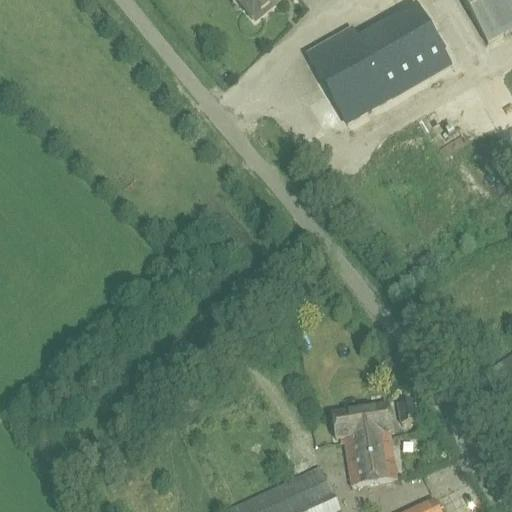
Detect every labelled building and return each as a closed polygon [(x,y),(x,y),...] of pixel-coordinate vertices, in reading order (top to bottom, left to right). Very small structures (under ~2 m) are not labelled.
[(236,0),(255,22),(278,3),(275,0),(236,0)] [(345,126),(461,70),(430,5),(421,10),(415,0),(415,1),(414,0),(403,0),(307,47),(345,126)] [(511,0),(462,0),(488,45),(511,30),(511,0)] [(200,30),(210,56),(228,50),(218,23),(200,30)] [(414,404),(398,406),(401,426),(424,422),(423,414),(416,415),(414,404)] [(344,444),(351,490),(396,483),(388,435),(392,435),(388,409),(331,418),(336,445),(344,444)] [(336,511),(321,477),(246,511),(336,511)] [(240,496),(225,501),(229,511),(243,506),(240,496)] [(445,511),(441,501),(411,511),(445,511)]
